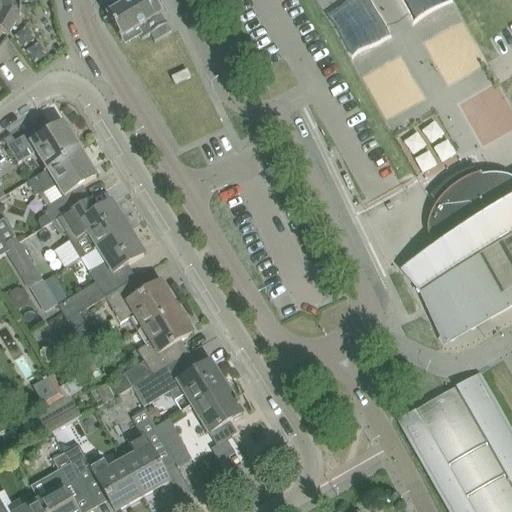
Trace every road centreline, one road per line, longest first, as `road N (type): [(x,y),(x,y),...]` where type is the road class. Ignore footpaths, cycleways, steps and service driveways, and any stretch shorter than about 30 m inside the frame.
road 1 (residential): [(264,511),(311,483),(299,437),(88,100),(58,84)]
road 2 (residential): [(79,0),(111,77),(274,337),(294,354),(340,354)]
road 3 (residential): [(340,354),(364,323),(361,287),(282,126),(225,88),(184,0)]
road 4 (residential): [(422,511),(340,354)]
